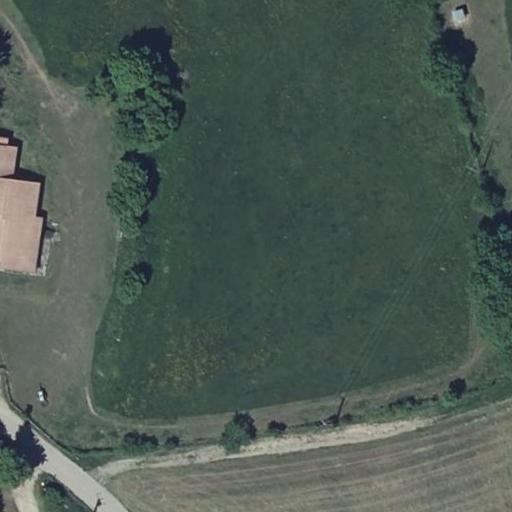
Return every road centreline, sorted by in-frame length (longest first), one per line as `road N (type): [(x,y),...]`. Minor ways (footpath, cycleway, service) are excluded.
road 1 (track): [(54,454),(511,399)]
road 2 (unclassified): [(0,409),(117,511)]
